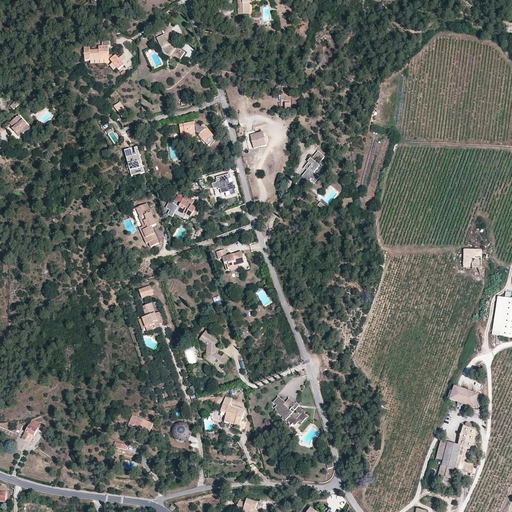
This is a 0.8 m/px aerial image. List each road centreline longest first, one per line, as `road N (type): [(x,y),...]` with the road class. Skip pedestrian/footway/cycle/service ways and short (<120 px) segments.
road 1 (residential): [(188,0),(336,450),(339,484)]
road 2 (track): [(372,511),(363,491),(383,445),(382,408),(356,355),(359,344),(390,254),(459,250)]
road 3 (track): [(462,511),(485,449),(482,426),(472,418),(440,430),(414,503),(402,511)]
road 4 (track): [(390,254),(377,215),(400,144),(511,148)]
road 5 (residential): [(339,484),(218,485),(156,505)]
road 6 (tertiary): [(0,475),(156,505)]
road 7 (track): [(485,449),(488,359),(511,342)]
